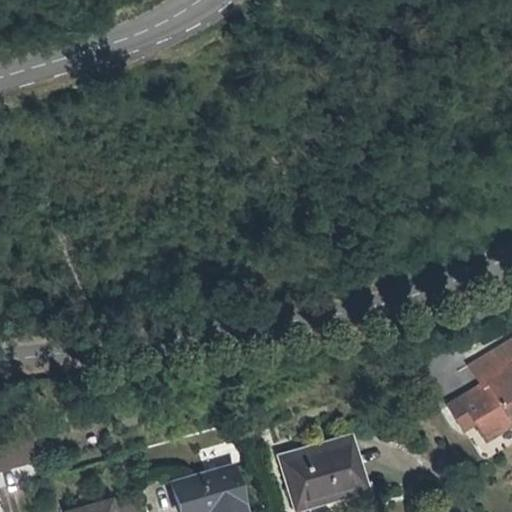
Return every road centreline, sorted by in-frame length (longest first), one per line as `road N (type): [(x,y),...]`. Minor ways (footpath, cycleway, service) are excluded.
road 1 (unclassified): [(511,255),(420,293),(313,320),(0,364)]
road 2 (unclassified): [(0,78),(148,30),(200,0)]
